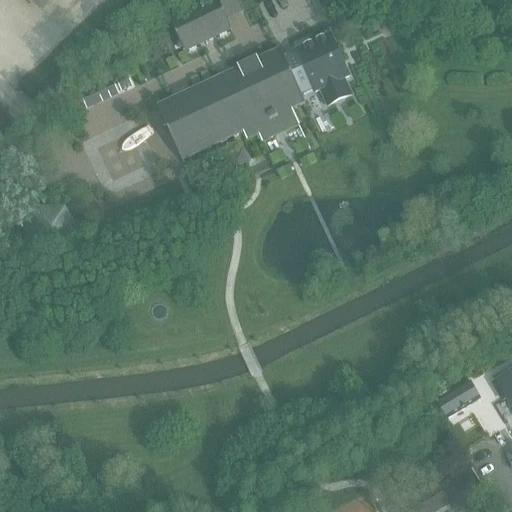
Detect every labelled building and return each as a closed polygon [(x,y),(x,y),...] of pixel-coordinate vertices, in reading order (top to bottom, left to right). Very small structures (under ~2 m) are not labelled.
[(169,21),(185,54),(232,32),(216,0),(202,0),(183,9),(185,14),(169,21)] [(278,52),(157,108),(182,162),(244,133),(248,140),(295,118),(292,111),(303,106),(299,97),(314,91),(315,94),(320,92),(327,107),(353,95),(346,80),(350,78),(330,36),(296,51),(297,54),(282,61),(278,52)] [(112,82),(80,97),(87,111),(119,97),(112,82)] [(243,150),(229,156),(235,170),(250,164),(243,150)] [(511,373),(493,384),(503,401),(508,399),(511,405),(511,373)] [(471,383),(436,404),(447,421),(481,400),(471,383)] [(396,511),(437,511),(450,504),(436,483),(415,497),(412,492),(408,495),(410,499),(394,509),(396,511)]
